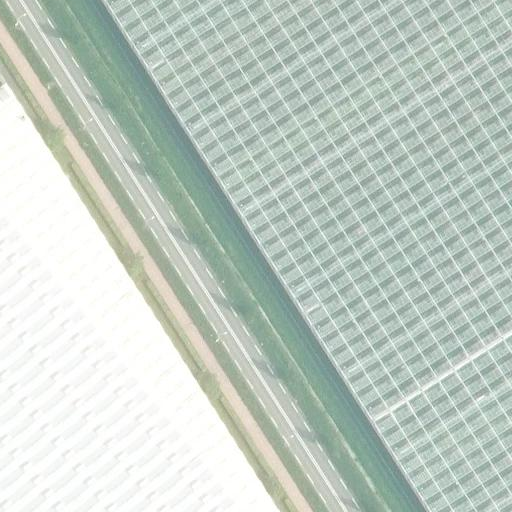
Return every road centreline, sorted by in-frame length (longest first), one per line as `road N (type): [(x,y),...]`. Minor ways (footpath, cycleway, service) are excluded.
road 1 (secondary): [(18,0),(345,511)]
road 2 (unknown): [(385,511),(58,0)]
